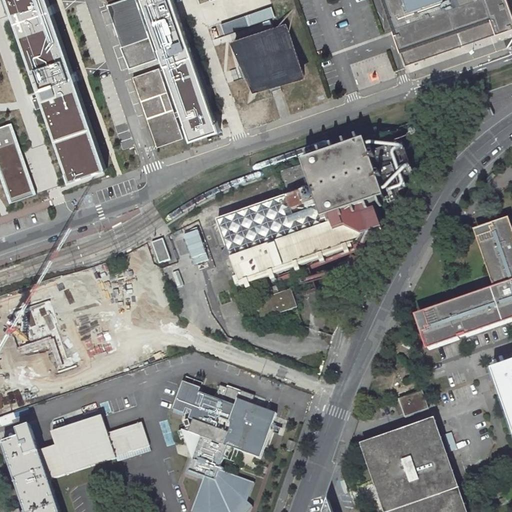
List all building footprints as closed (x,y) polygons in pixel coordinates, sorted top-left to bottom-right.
[(47,0),(7,0),(15,22),(40,91),(44,104),(45,106),(71,181),(95,173),(106,169),(75,78),(47,0)] [(143,0),(149,16),(144,18),(137,0),(120,0),(107,5),(122,46),(121,47),(130,69),(158,59),(146,25),(152,23),(160,48),(167,70),(168,69),(182,110),(175,113),(159,68),(133,77),(150,127),(157,147),(184,138),(176,117),(184,115),(187,123),(186,124),(192,139),(219,130),(217,121),(212,123),(187,51),(183,41),(171,4),(169,0),(143,0)] [(509,16),(511,16),(505,0),(385,0),(408,64),(463,44),(459,34),(478,27),(509,16)] [(271,6),(246,14),(250,25),(270,18),(274,17),(271,6)] [(243,15),(218,24),(222,34),(246,27),(243,15)] [(280,83),(304,75),(290,35),(287,33),(276,28),(274,29),(273,26),(271,20),(263,22),(266,31),(235,41),(244,65),(239,67),(243,79),(248,77),(249,79),(266,88),(268,87),(270,92),(272,91),(276,90),(282,88),(280,83)] [(13,123),(0,127),(0,174),(11,204),(38,194),(23,152),(13,123)] [(384,193),(367,143),(280,173),(289,198),(219,223),(228,249),(224,256),(232,260),(238,279),(241,287),(385,237),(386,234),(375,204),(380,202),(386,199),(384,193)] [(511,225),(510,220),(476,232),(490,273),(496,290),(479,296),(416,318),(428,351),(511,322),(511,225)] [(164,242),(153,245),(160,266),(171,262),(164,242)] [(291,278),(298,298),(318,291),(311,271),(291,278)] [(0,390),(2,389),(113,351),(88,279),(0,308),(0,390)] [(254,301),(249,286),(242,289),(247,303),(254,301)] [(263,320),(297,308),(291,290),(279,294),(277,287),(261,293),(264,300),(256,302),(263,320)] [(511,434),(511,365),(507,367),(490,373),(511,434)] [(225,397),(228,389),(220,386),(216,398),(228,403),(229,399),(225,397)] [(261,458),(274,424),(276,416),(277,414),(252,405),(255,396),(241,391),(241,392),(239,397),(235,395),(237,391),(228,388),(228,389),(225,397),(229,399),(228,403),(216,398),(200,393),(193,411),(197,413),(194,421),(192,428),(193,432),(196,431),(207,434),(206,439),(201,450),(194,460),(192,459),(186,473),(200,479),(201,476),(202,472),(214,476),(222,454),(226,456),(229,447),(240,451),(246,453),(247,450),(250,451),(249,454),(261,458)] [(429,408),(423,391),(399,400),(405,418),(415,414),(414,413),(429,408)] [(60,511),(50,480),(117,458),(116,456),(133,451),(133,452),(150,446),(143,423),(109,434),(103,416),(52,433),(57,446),(40,452),(32,426),(18,431),(21,438),(6,443),(3,444),(25,511),(60,511)] [(286,420),(284,424),(278,422),(280,417),(276,416),(274,424),(287,429),(289,421),(286,420)] [(383,511),(466,511),(459,491),(457,484),(435,421),(395,435),(360,447),(373,482),(377,494),(381,507),(383,511)] [(194,436),(193,432),(192,428),(179,432),(182,440),(194,436)] [(207,434),(196,431),(193,432),(194,436),(196,435),(202,438),(206,439),(207,434)] [(194,460),(201,450),(206,439),(202,438),(194,460)] [(296,442),(289,440),(286,450),(293,452),(296,442)] [(151,451),(150,446),(133,452),(133,451),(116,456),(117,458),(118,462),(151,451)] [(235,464),(240,451),(229,447),(226,456),(224,460),(235,464)] [(220,470),(224,460),(226,456),(222,454),(214,476),(212,480),(216,481),(220,470)] [(256,484),(220,470),(216,481),(212,480),(205,477),(192,511),(250,511),(255,508),(249,502),(256,484)]
